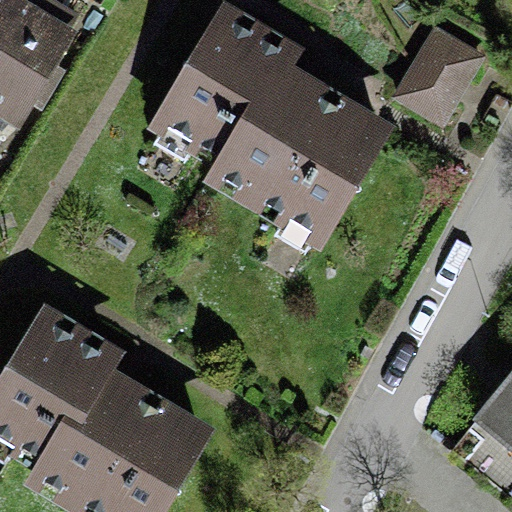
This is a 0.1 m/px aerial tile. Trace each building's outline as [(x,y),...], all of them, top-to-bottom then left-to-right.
[(95,27),(47,0),(4,0),(0,7),(0,113),(35,133),(95,27)] [(495,56),(450,31),(409,105),(454,130),(495,56)] [(299,85),(218,42),(162,146),(352,247),(398,160),(289,102),(299,85)] [(113,392),(32,349),(0,409),(0,465),(87,511),(188,511),(212,468),(103,410),(113,392)] [(511,392),(489,425),(511,441),(511,392)]
